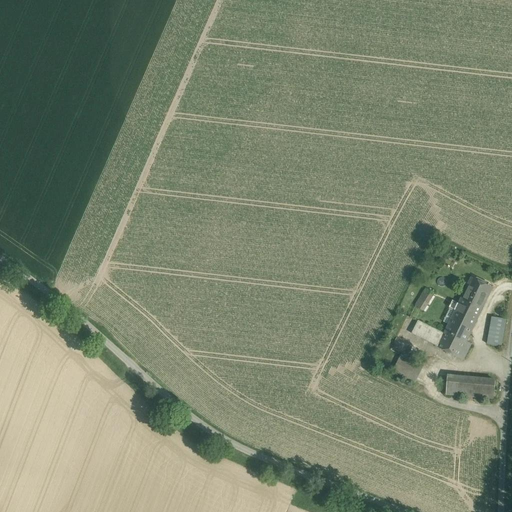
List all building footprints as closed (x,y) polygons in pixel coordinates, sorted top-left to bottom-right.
[(492,287),(472,278),(457,310),(476,319),(492,287)] [(427,288),(416,306),(424,311),(435,293),(427,288)] [(457,310),(445,334),(418,321),(412,333),(439,347),(464,360),(472,344),(466,341),(476,319),(457,310)] [(506,319),(492,317),(487,344),(502,346),(506,319)] [(401,355),(393,372),(416,383),(424,366),(401,355)] [(495,380),(448,376),(446,394),(494,398),(495,380)]
